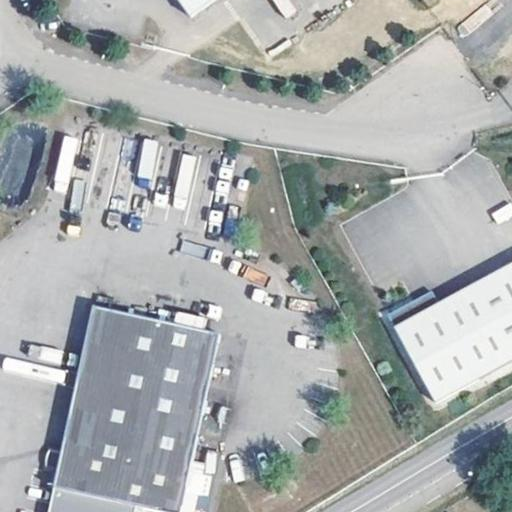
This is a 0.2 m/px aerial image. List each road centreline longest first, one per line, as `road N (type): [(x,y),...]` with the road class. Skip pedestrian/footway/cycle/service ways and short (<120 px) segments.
road 1 (unclassified): [(505,108),(404,134),(307,136),(0,65)]
road 2 (tertiary): [(511,417),(349,511)]
